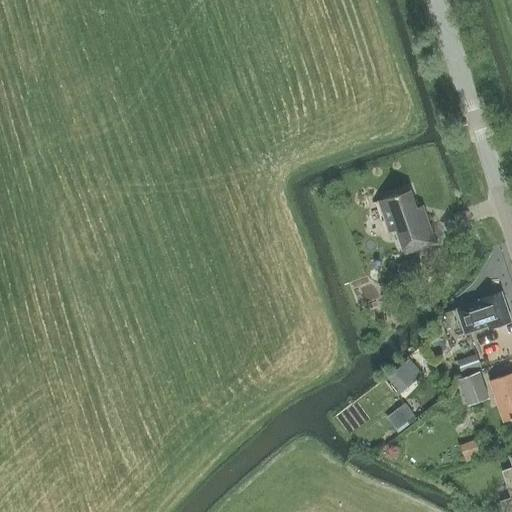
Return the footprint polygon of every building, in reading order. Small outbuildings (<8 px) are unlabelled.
[(404,254),(435,243),(425,213),(418,216),(409,190),(378,201),(389,232),(396,230),(404,254)] [(410,259),(397,264),(401,276),(415,271),(410,259)] [(466,305),(455,308),(463,333),(487,326),(488,329),(490,328),(511,321),(511,319),(503,292),(466,305)] [(480,365),(475,353),(457,359),(461,372),(480,365)] [(409,358),(387,378),(400,393),(423,374),(409,358)] [(480,373),(460,380),(469,404),(479,401),(478,397),(487,393),(480,373)] [(505,421),(511,418),(511,373),(491,381),(505,421)] [(415,417),(410,411),(400,418),(405,424),(415,417)] [(377,442),(372,435),(365,440),(370,447),(377,442)] [(475,438),(459,444),(465,461),(481,455),(475,438)] [(511,511),(511,453),(508,455),(511,467),(501,471),(510,497),(499,500),(502,511),(511,511)]
